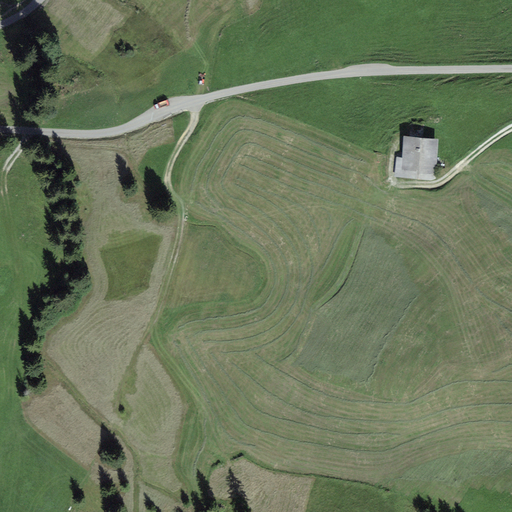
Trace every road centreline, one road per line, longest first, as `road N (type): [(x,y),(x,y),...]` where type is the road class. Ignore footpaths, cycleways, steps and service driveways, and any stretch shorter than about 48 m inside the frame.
road 1 (track): [(511,69),(336,74),(198,99)]
road 2 (track): [(198,99),(96,134),(0,129)]
road 3 (track): [(397,183),(440,182),(511,127)]
